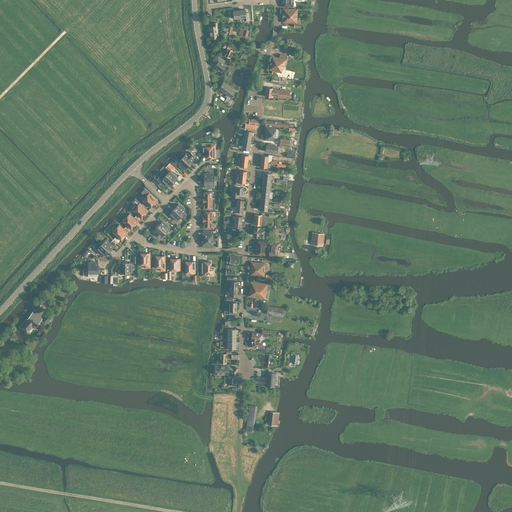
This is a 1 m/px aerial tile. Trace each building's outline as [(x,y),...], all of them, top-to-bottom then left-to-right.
[(296,22),(297,8),(283,8),(282,22),(294,22),(296,22)] [(239,17),(240,17),(238,9),(232,10),(233,14),(230,14),(231,17),(233,16),(233,18),(237,17),(237,20),(240,20),(239,17)] [(238,9),(240,17),(245,16),(246,20),(249,20),(248,11),(245,12),(245,9),(238,9)] [(209,26),(210,38),(219,37),(217,21),(214,22),(214,25),(209,26)] [(238,34),(247,36),(248,29),(240,27),(239,28),(228,26),(226,33),(231,34),(232,30),(239,32),(238,34)] [(224,55),(230,57),(231,54),(232,54),(235,47),(231,45),(228,44),(224,55)] [(222,63),(225,61),(217,54),(212,59),(216,62),(214,65),(221,71),(221,70),(222,71),(224,68),(223,68),(225,66),(222,63)] [(268,69),(281,72),(282,69),(283,69),(286,56),(280,54),(279,58),(272,56),(268,69)] [(235,73),(230,70),(226,78),(236,83),(239,77),(242,71),(236,68),(234,71),(236,71),(235,73)] [(218,88),(230,97),(235,91),(222,82),(218,88)] [(265,96),(273,97),(273,94),(277,94),(277,97),(289,98),(290,90),(272,89),(272,88),(265,87),(265,96)] [(245,127),(255,129),(255,124),(257,124),(257,118),(249,118),(249,121),(245,121),(245,127)] [(275,131),(275,126),(265,126),(263,139),(274,140),(274,136),(276,136),(277,131),(275,131)] [(279,145),(289,146),(290,140),(280,138),(279,145)] [(202,151),(205,151),(205,158),(209,158),(209,157),(211,157),(211,158),(212,158),(212,157),(215,157),(215,158),(215,143),(210,143),(210,146),(202,146),(202,151)] [(265,151),(276,153),(277,146),(266,144),(265,151)] [(181,157),(190,165),(192,163),(190,162),(193,159),(192,158),(194,156),(189,151),(187,153),(186,153),(184,154),(183,153),(181,156),(180,156),(182,157),(181,157)] [(181,168),(182,167),(184,169),(187,166),(188,167),(190,165),(181,157),(177,162),(179,164),(178,165),(181,168)] [(166,175),(174,182),(176,180),(175,179),(177,176),(175,174),(176,174),(173,171),(172,172),(170,170),(166,175)] [(163,182),(162,182),(165,185),(166,184),(168,186),(171,183),(172,184),(174,182),(166,175),(163,173),(159,177),(163,182)] [(231,196),(237,197),(237,193),(243,194),(243,191),(242,191),(243,187),(240,187),(240,185),(234,184),(234,186),(233,191),(231,191),(231,196)] [(142,199),(151,207),(153,205),(153,204),(154,202),(155,203),(155,202),(157,200),(149,192),(142,199)] [(133,210),(141,218),(143,215),(145,213),(145,212),(147,210),(147,211),(148,210),(139,202),(133,210)] [(172,208),(180,215),(185,210),(183,208),(184,208),(181,205),(180,206),(178,204),(175,207),(174,206),(172,208)] [(170,216),(175,221),(180,215),(172,208),(170,210),(171,211),(169,214),(171,215),(170,216)] [(122,221),(131,229),(133,226),(134,224),(135,224),(135,223),(137,221),(137,222),(137,221),(129,213),(122,221)] [(253,223),(260,224),(261,220),(263,220),(264,215),(261,215),(254,214),(253,223)] [(156,225),(164,232),(169,228),(167,226),(168,225),(165,222),(164,223),(162,221),(159,224),(158,223),(156,225)] [(127,233),(127,232),(119,224),(112,232),(120,240),(123,237),(122,237),(124,235),(125,235),(124,234),(126,232),(127,233)] [(153,231),(155,233),(154,233),(157,236),(158,235),(160,237),(164,232),(156,225),(154,227),(155,228),(153,231)] [(253,234),(259,235),(260,230),(264,230),(264,227),(260,226),(260,227),(254,226),(253,234)] [(203,246),(212,246),(212,230),(203,230),(203,246)] [(310,243),(322,245),(324,233),(312,232),(310,243)] [(110,249),(113,246),(111,244),(111,243),(106,238),(101,244),(109,252),(111,250),(110,249)] [(101,254),(104,256),(106,253),(107,254),(109,252),(101,244),(99,242),(99,243),(97,246),(98,247),(96,249),(101,254)] [(145,267),(150,267),(150,253),(149,253),(146,253),(143,253),(140,253),(140,264),(145,264),(145,267)] [(226,262),(238,263),(239,256),(238,256),(238,255),(233,254),(230,254),(228,254),(228,255),(227,255),(226,262)] [(160,270),(165,270),(165,255),(164,255),(164,256),(161,256),(161,255),(161,256),(158,256),(158,255),(155,255),(155,267),(160,267),(160,270)] [(170,270),(180,270),(180,258),(179,258),(179,259),(176,259),(176,258),(176,259),(173,259),(173,258),(170,258),(170,270)] [(185,273),(195,273),(195,261),(194,261),(194,262),(191,262),(191,261),(191,262),(188,262),(188,261),(185,261),(185,273)] [(204,262),(204,261),(204,262),(201,262),(201,261),(201,276),(205,276),(205,273),(214,273),(214,268),(211,268),(211,261),(207,261),(207,262),(204,262)] [(265,266),(264,266),(265,262),(251,261),(249,275),(264,276),(265,266)] [(248,296),(265,298),(267,283),(251,281),(250,286),(248,296)] [(230,288),(230,297),(226,297),(226,300),(232,300),(232,296),(236,296),(237,288),(230,288)] [(266,314),(282,316),(283,308),(267,305),(266,314)] [(28,319),(27,318),(20,327),(26,332),(34,324),(36,325),(42,318),(33,311),(28,316),(29,317),(28,319)] [(47,323),(52,317),(48,314),(44,319),(47,323)] [(251,339),(252,339),(261,340),(262,335),(266,336),(267,334),(268,330),(262,329),(261,333),(252,332),(251,339)] [(261,346),(262,340),(261,340),(252,339),(251,339),(250,346),(260,348),(260,351),(266,352),(266,348),(263,348),(263,346),(261,346)] [(219,362),(220,362),(226,362),(226,363),(226,358),(231,358),(238,358),(238,353),(231,353),(231,351),(226,351),(226,354),(220,353),(219,362)] [(230,372),(234,374),(238,369),(234,366),(233,369),(228,365),(215,365),(215,373),(228,374),(228,368),(231,371),(230,372)] [(265,385),(274,386),(275,373),(266,372),(265,385)] [(255,384),(263,385),(263,381),(264,377),(256,376),(256,381),(255,384)] [(245,430),(251,431),(255,405),(249,404),(245,430)]
